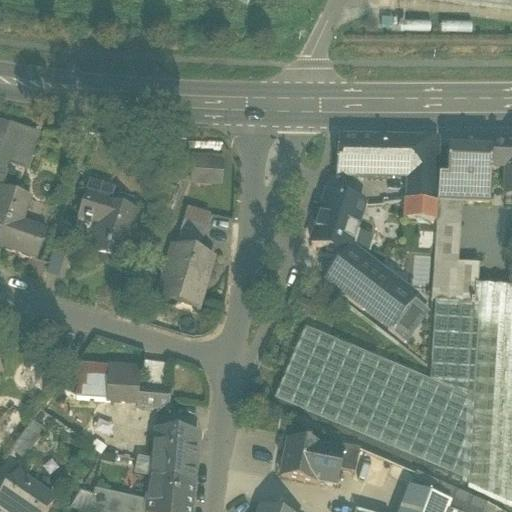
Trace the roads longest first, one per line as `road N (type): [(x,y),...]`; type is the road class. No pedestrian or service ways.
road 1 (secondary): [(279,103),(80,93),(0,78)]
road 2 (residential): [(279,103),(225,366)]
road 3 (residential): [(225,366),(0,291)]
road 4 (secondary): [(511,105),(279,103)]
road 5 (residential): [(225,366),(216,511)]
